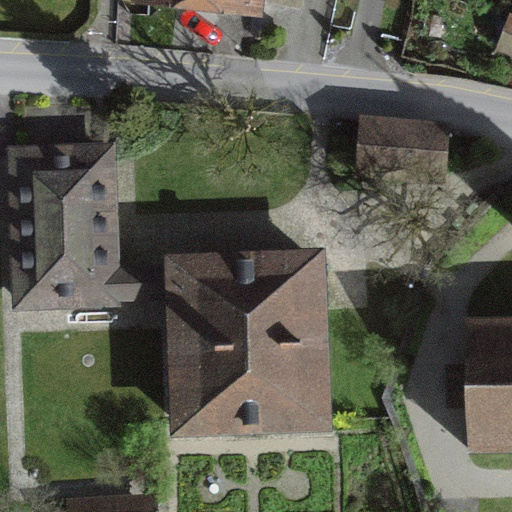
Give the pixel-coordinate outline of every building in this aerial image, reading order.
[(499,48),(511,53),(511,18),(499,48)] [(441,128),(376,122),(372,169),(437,175),(441,128)] [(112,299),(107,151),(15,154),(20,302),(112,299)] [(180,426),(321,421),(315,259),(174,265),(180,426)] [(469,450),(511,448),(511,320),(466,321),(469,450)]
